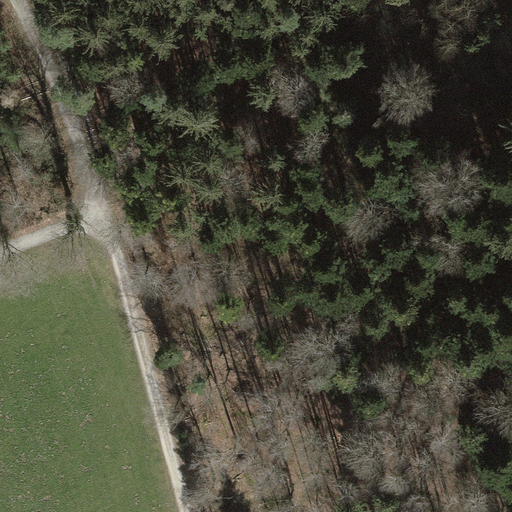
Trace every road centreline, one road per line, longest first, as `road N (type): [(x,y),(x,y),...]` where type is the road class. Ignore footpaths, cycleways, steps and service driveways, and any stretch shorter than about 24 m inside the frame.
road 1 (track): [(187,511),(107,210)]
road 2 (track): [(107,210),(59,79),(15,0)]
